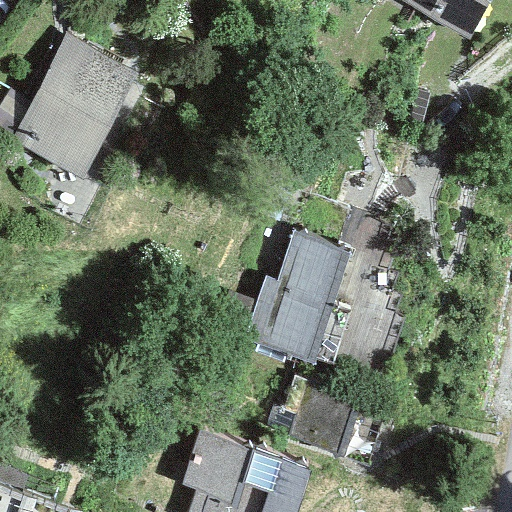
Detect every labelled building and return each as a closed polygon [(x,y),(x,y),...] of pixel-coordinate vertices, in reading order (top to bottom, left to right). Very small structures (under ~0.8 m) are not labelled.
[(390,0),(384,12),(446,43),(467,0),(390,0)] [(57,179),(110,75),(48,44),(4,133),(21,141),(13,157),(57,179)] [(332,256),(274,237),(258,286),(243,282),(227,335),(316,363),(330,317),(315,312),(332,256)] [(359,431),(367,377),(290,366),(282,420),(359,431)] [(255,511),(270,511),(286,460),(179,428),(163,482),(179,487),(171,511),(244,511),(246,509),(255,511)] [(53,511),(57,502),(0,482),(0,511),(53,511)]
